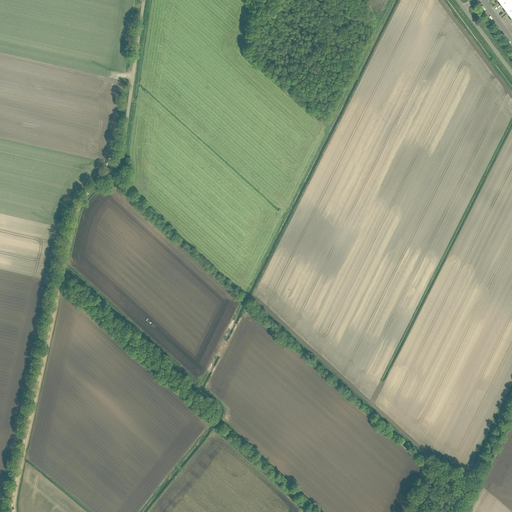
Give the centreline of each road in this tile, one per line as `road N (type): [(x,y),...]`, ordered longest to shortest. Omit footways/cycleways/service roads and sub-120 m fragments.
road 1 (track): [(13,511),(72,225),(83,198),(118,158)]
road 2 (unclassified): [(118,158),(144,0)]
